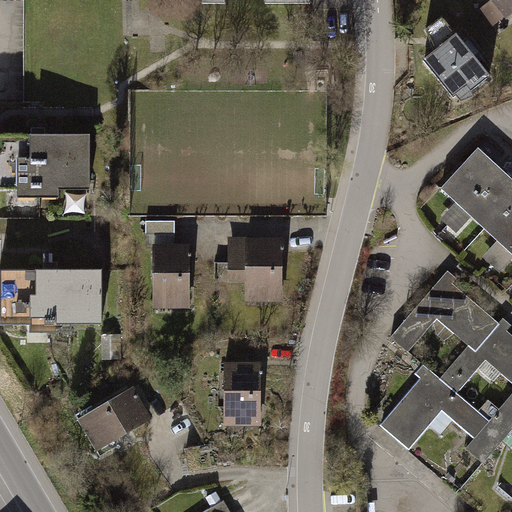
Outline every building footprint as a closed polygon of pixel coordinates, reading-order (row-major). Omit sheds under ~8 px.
[(0,0),(0,13),(17,14),(16,0),(0,0)] [(198,0),(198,14),(313,15),(313,0),(198,0)] [(511,0),(474,0),(496,31),(511,19),(511,0)] [(456,35),(424,61),(457,102),(489,76),(456,35)] [(88,147),(0,144),(0,207),(87,209),(88,147)] [(438,202),(458,220),(496,179),(476,160),(438,202)] [(458,220),(479,240),(511,203),(511,193),(496,179),(458,220)] [(511,203),(479,240),(501,259),(511,246),(511,203)] [(511,246),(501,259),(511,269),(511,246)] [(278,252),(227,251),(226,296),(243,296),(243,315),(277,315),(278,252)] [(191,254),(152,253),(151,314),(191,314),(191,254)] [(98,278),(0,278),(0,339),(99,338),(98,278)] [(475,362),(500,332),(442,285),(389,348),(408,363),(435,329),(465,354),(475,362)] [(511,342),(500,332),(475,362),(465,354),(438,387),(459,405),(487,370),(511,390),(511,342)] [(260,372),(222,372),(221,437),(259,437),(260,372)] [(438,387),(422,374),(373,433),(407,461),(441,420),(471,445),(486,427),(459,405),(438,387)] [(151,427),(130,395),(77,431),(99,463),(151,427)] [(511,395),(486,427),(471,445),(462,456),(484,474),(511,439),(511,395)]
